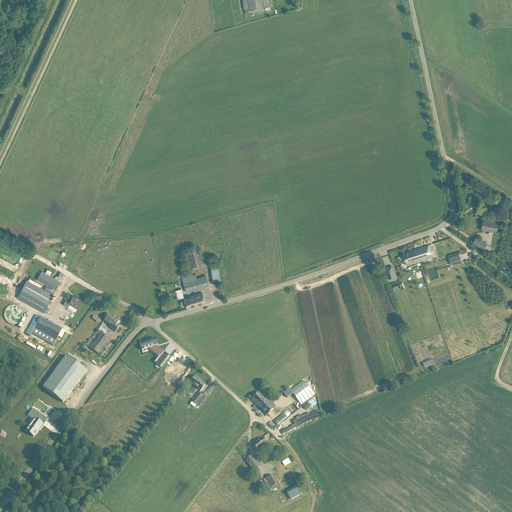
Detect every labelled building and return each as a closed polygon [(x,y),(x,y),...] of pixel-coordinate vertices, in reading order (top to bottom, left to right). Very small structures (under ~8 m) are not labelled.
[(268,6),(267,0),(242,0),(244,9),(268,6)] [(484,218),(482,229),(496,232),(498,221),(484,218)] [(487,243),(476,237),(473,242),(483,249),(487,243)] [(432,244),(415,249),(417,254),(417,253),(420,261),(423,260),(423,259),(432,256),(432,257),(431,251),(434,250),(432,244)] [(196,249),(185,252),(189,267),(201,264),(196,249)] [(415,249),(403,253),(405,261),(409,260),(410,263),(416,261),(417,262),(420,261),(417,253),(417,254),(415,249)] [(459,253),(449,257),(452,265),(462,262),(459,253)] [(61,281),(30,264),(24,273),(37,280),(46,285),(44,289),(27,279),(17,298),(43,312),(61,281)] [(212,271),(213,281),(220,280),(219,270),(212,271)] [(195,274),(182,278),(186,292),(209,285),(206,275),(196,278),(195,274)] [(181,289),(175,290),(178,299),(184,297),(181,289)] [(186,306),(186,308),(205,302),(202,293),(184,298),(184,300),(182,301),(181,301),(181,302),(181,303),(181,305),(182,306),(183,307),(184,306),(186,306)] [(77,308),(79,305),(81,301),(73,296),(70,301),(66,299),(63,304),(68,307),(70,303),(77,308)] [(7,306),(7,321),(22,321),(22,306),(7,306)] [(111,329),(115,332),(120,326),(117,324),(119,321),(110,314),(105,320),(113,327),(111,329)] [(40,318),(31,333),(53,346),(62,330),(40,318)] [(90,348),(98,354),(109,339),(101,333),(90,348)] [(156,338),(140,343),(142,351),(148,349),(152,347),(156,351),(155,353),(162,358),(161,357),(164,352),(159,348),(158,347),(157,346),(158,345),(156,338)] [(164,352),(161,356),(166,361),(170,356),(164,352)] [(43,388),(63,403),(87,371),(67,356),(43,388)] [(162,358),(157,365),(161,368),(166,361),(162,358)] [(174,360),(165,371),(169,374),(169,373),(173,376),(171,379),(175,382),(187,367),(183,364),(180,368),(176,365),(178,363),(174,360)] [(201,390),(202,389),(205,385),(199,381),(200,380),(195,376),(191,383),(201,390)] [(290,391),(293,395),(301,405),(314,395),(304,381),(290,391)] [(293,395),(290,391),(289,389),(284,394),(288,399),(293,395)] [(199,393),(193,400),(192,402),(196,405),(203,396),(199,393)] [(252,399),(260,408),(267,401),(269,399),(267,397),(264,399),(262,398),(262,397),(260,399),(256,396),(257,395),(252,399)] [(272,407),(267,401),(260,408),(261,407),(265,412),(265,413),(267,415),(274,409),(272,407)] [(311,411),(312,418),(320,416),(319,409),(311,411)] [(26,431),(33,437),(42,425),(38,422),(42,416),(37,412),(33,418),(35,419),(26,431)] [(275,422),(277,425),(290,415),(287,412),(275,422)] [(302,424),(312,420),(311,418),(309,413),(296,419),(293,421),(295,425),(291,427),(291,428),(292,431),(300,427),(303,426),(302,424)] [(262,438),(253,444),(253,445),(258,451),(267,445),(262,438)] [(252,455),(251,456),(245,460),(254,472),(260,467),(252,455)] [(277,484),(272,475),(266,478),(271,488),(277,484)] [(296,488),(287,493),(291,500),(300,495),(296,488)]
